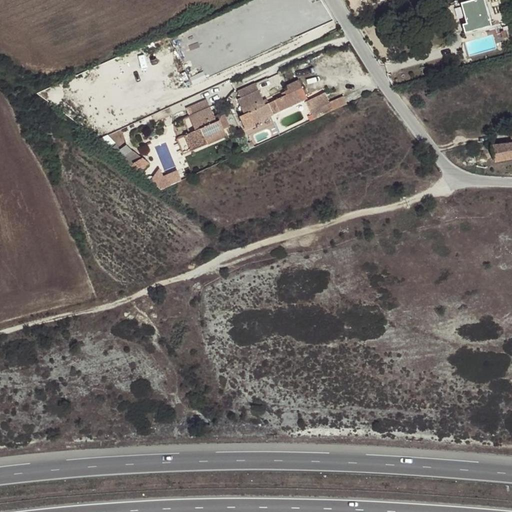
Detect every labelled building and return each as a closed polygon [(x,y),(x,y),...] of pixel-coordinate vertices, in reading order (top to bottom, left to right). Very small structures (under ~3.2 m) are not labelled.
[(484,28),(492,26),(484,0),(461,0),(463,3),(461,4),(468,29),(483,25),(484,28)] [(341,51),(329,54),(332,65),(344,61),(341,51)] [(293,102),(305,97),(298,81),(285,87),(287,89),(282,92),(284,95),(263,104),(254,83),(236,91),(240,99),(236,100),(243,115),(238,117),(244,130),(253,125),(252,123),(259,120),(258,117),(270,112),(271,114),(294,104),(293,102)] [(306,99),(314,117),(333,109),(329,101),(325,91),(306,99)] [(333,109),(346,103),(343,95),(329,101),(333,109)] [(205,101),(184,110),(194,132),(185,137),(192,152),(225,136),(217,120),(214,121),(212,116),(205,101)] [(217,120),(223,132),(227,130),(222,118),(217,120)] [(186,154),(192,152),(185,137),(179,139),(186,154)] [(511,143),(492,146),(494,161),(511,158),(511,143)] [(138,169),(147,165),(145,161),(132,151),(123,156),(136,166),(138,169)] [(179,168),(163,174),(162,170),(152,174),(158,189),(183,179),(179,168)]
